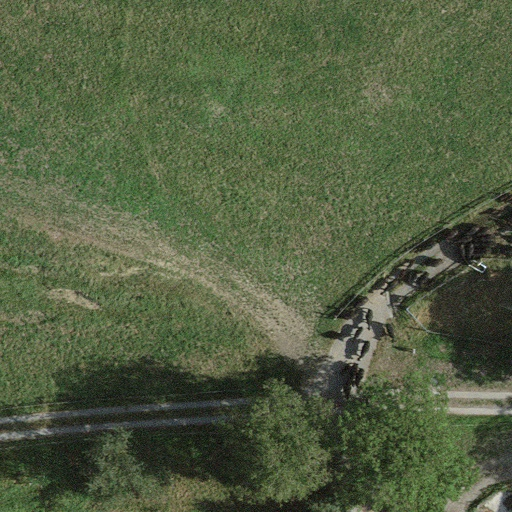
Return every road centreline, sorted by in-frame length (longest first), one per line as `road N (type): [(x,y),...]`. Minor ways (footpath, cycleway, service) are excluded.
road 1 (track): [(338,407),(0,429)]
road 2 (track): [(338,407),(359,320),(511,216)]
road 3 (track): [(511,405),(338,407)]
